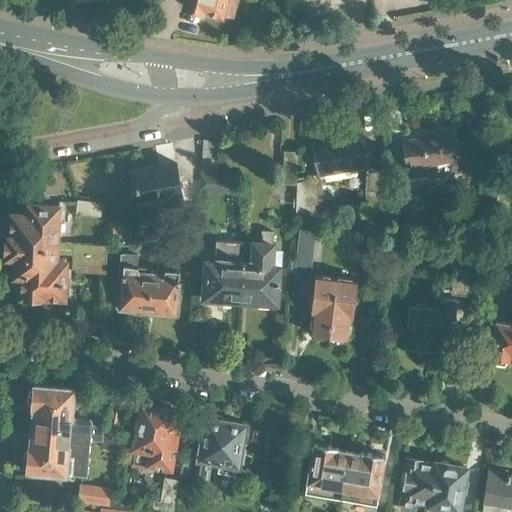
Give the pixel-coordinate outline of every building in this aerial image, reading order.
[(204,9),(231,17),(236,0),(185,0),(184,5),(203,11),(204,9)] [(486,110),(471,109),(470,108),(467,141),(467,142),(468,142),(466,158),(466,169),(480,170),(482,143),(483,143),(486,110)] [(467,141),(457,140),(455,132),(404,141),(410,177),(429,174),(428,165),(466,158),(468,142),(467,142),(467,141)] [(362,135),(312,145),(318,174),(368,165),(362,135)] [(285,151),(283,183),(296,184),(298,152),(285,151)] [(150,208),(183,202),(175,162),(130,170),(132,183),(125,184),(129,206),(149,202),(150,208)] [(201,172),(200,172),(200,189),(213,189),(213,183),(227,184),(227,191),(242,192),(242,174),(201,172)] [(327,210),(320,175),(298,180),(297,210),(327,210)] [(366,192),(366,216),(381,216),(381,197),(381,192),(367,192),(366,192)] [(77,213),(101,215),(103,201),(78,199),(77,213)] [(56,242),(57,242),(59,207),(28,204),(27,214),(11,214),(10,217),(4,216),(1,219),(0,227),(0,234),(2,236),(7,237),(8,257),(16,257),(16,258),(33,259),(34,249),(56,250),(56,242)] [(172,229),(185,230),(197,232),(199,207),(183,206),(182,218),(173,218),(172,229)] [(110,222),(109,234),(117,235),(118,223),(110,222)] [(223,303),(225,300),(239,301),(243,241),(234,241),(235,227),(217,226),(216,240),(217,240),(216,256),(214,258),(207,257),(204,298),(210,299),(212,302),(223,303)] [(251,242),(243,241),(239,301),(257,302),(258,305),(269,306),(271,303),(277,303),(280,256),(275,255),(276,240),(273,240),(274,230),(263,229),(262,239),(251,238),(251,242)] [(197,232),(185,230),(184,256),(195,257),(197,232)] [(292,259),(291,270),(295,270),(294,282),(309,284),(315,231),(300,230),(297,259),(292,259)] [(33,259),(16,258),(14,274),(11,277),(11,292),(13,295),(21,295),(21,297),(23,297),(27,301),(38,301),(41,297),(43,297),(43,296),(64,298),(66,277),(67,277),(68,261),(57,260),(57,253),(72,253),(71,268),(75,268),(75,270),(105,272),(107,245),(57,242),(56,242),(56,250),(34,249),(33,259)] [(137,267),(138,255),(121,253),(119,276),(123,276),(122,288),(119,290),(117,308),(147,311),(151,271),(151,268),(137,267)] [(164,272),(151,271),(147,311),(179,314),(181,296),(178,293),(181,271),(166,269),(164,272)] [(472,296),(473,273),(455,271),(453,293),(460,294),(459,295),(472,296)] [(357,278),(316,274),(312,305),(305,304),(305,312),(313,313),(311,332),(310,331),(310,333),(350,337),(350,336),(349,336),(351,318),(352,318),(357,278)] [(452,341),(456,300),(442,298),(440,309),(430,308),(429,307),(428,306),(426,306),(422,305),(421,305),(418,305),(416,305),(414,306),(411,306),(410,310),(408,310),(407,321),(409,321),(406,346),(420,347),(420,349),(422,352),(429,353),(432,351),(432,349),(446,350),(447,340),(452,341)] [(506,364),(507,360),(511,361),(511,324),(495,322),(490,357),(493,358),(493,362),(494,364),(503,366),(506,364)] [(105,421),(93,420),(72,418),(73,407),(78,407),(80,389),(35,385),(34,386),(32,387),(30,390),(29,392),(28,393),(27,395),(27,396),(27,398),(27,400),(28,402),(28,403),(31,406),(33,408),(33,409),(31,431),(92,436),(92,434),(104,435),(105,421)] [(136,448),(134,458),(150,461),(150,464),(171,468),(178,425),(173,424),(176,410),(158,407),(155,403),(149,403),(146,405),(142,404),(137,433),(135,434),(134,441),(136,444),(135,448),(136,448)] [(126,412),(111,410),(107,433),(122,436),(126,412)] [(199,457),(199,458),(199,460),(195,482),(209,484),(213,462),(220,463),(219,472),(236,475),(237,466),(239,466),(240,462),(244,463),(246,449),(242,449),(246,424),(224,420),(224,419),(223,419),(222,415),(214,414),(210,416),(209,416),(209,417),(206,417),(201,447),(199,447),(197,456),(199,457)] [(92,436),(31,431),(30,447),(29,449),(28,449),(27,450),(26,451),(25,452),(24,453),(23,455),(22,457),(22,459),(22,461),(22,463),(24,466),(25,468),(26,469),(27,470),(28,471),(28,472),(88,476),(91,441),(103,442),(104,435),(92,434),(92,436)] [(307,491),(342,497),(344,486),(342,486),(348,451),(338,449),(338,447),(314,443),(307,483),(309,483),(307,491)] [(344,486),(342,497),(377,503),(378,495),(379,495),(386,455),(362,451),(362,453),(348,451),(342,486),(344,486)] [(414,511),(416,502),(428,504),(434,466),(433,465),(431,463),(426,462),(424,464),(421,463),(421,461),(410,459),(402,508),(414,511)] [(459,511),(467,468),(451,465),(448,462),(443,461),(440,463),(436,463),(436,466),(434,466),(428,504),(426,511),(459,511)] [(505,511),(507,505),(511,505),(511,475),(511,473),(509,472),(508,475),(490,472),(482,511),(505,511)] [(151,509),(169,511),(173,511),(179,480),(166,478),(162,502),(153,500),(151,509)] [(112,486),(80,482),(78,499),(109,504),(112,486)]
